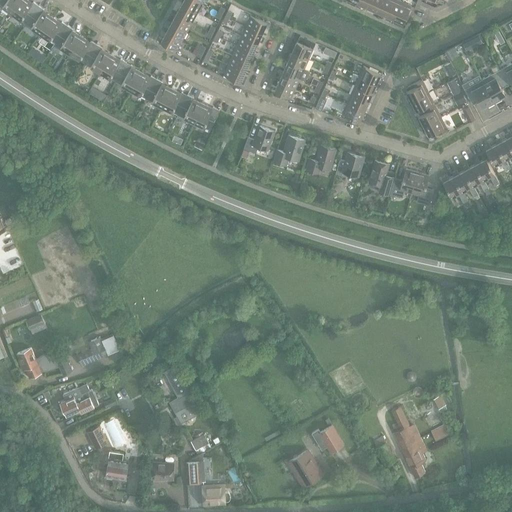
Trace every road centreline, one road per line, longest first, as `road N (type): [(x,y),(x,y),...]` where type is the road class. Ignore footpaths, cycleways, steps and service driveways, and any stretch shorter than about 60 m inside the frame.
road 1 (tertiary): [(511,280),(284,225),(110,147),(0,79)]
road 2 (unclassified): [(298,511),(511,479)]
road 3 (residential): [(63,0),(250,103)]
road 4 (unclassified): [(0,390),(41,414),(95,500),(137,511)]
road 5 (residential): [(367,138),(440,156),(511,118)]
road 6 (residential): [(250,103),(367,138)]
